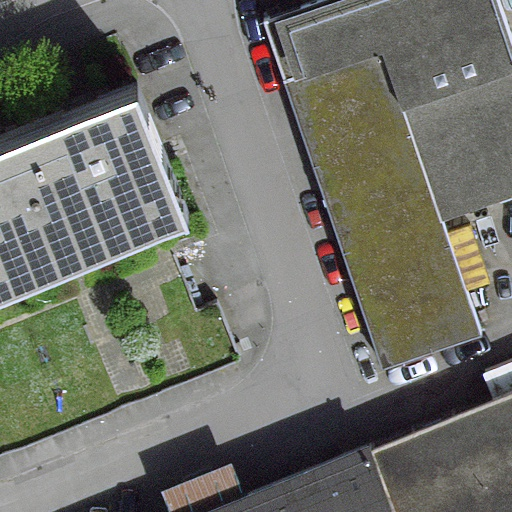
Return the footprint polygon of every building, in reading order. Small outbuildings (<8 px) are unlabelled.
[(315,0),(260,20),(377,363),(476,328),(437,214),(511,188),(511,51),(494,0),(315,0)] [(189,209),(138,82),(27,127),(78,253),(189,209)] [(0,285),(78,253),(27,127),(0,137),(0,285)] [(213,299),(0,385),(0,452),(236,357),(213,299)] [(511,511),(511,384),(365,445),(392,511),(511,511)] [(392,511),(365,445),(197,511),(392,511)]
